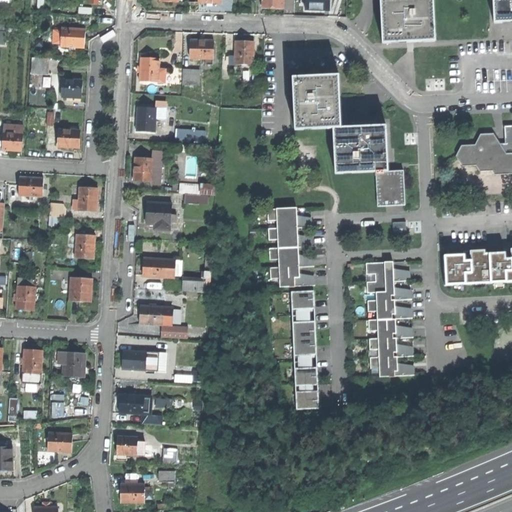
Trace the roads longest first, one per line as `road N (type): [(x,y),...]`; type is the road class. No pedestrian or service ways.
road 1 (residential): [(126,20),(325,28),(349,40),(407,98),(511,97)]
road 2 (residential): [(117,171),(108,336)]
road 3 (residential): [(92,169),(99,57),(126,31)]
road 4 (residential): [(126,31),(117,171)]
road 5 (residential): [(108,336),(100,458)]
